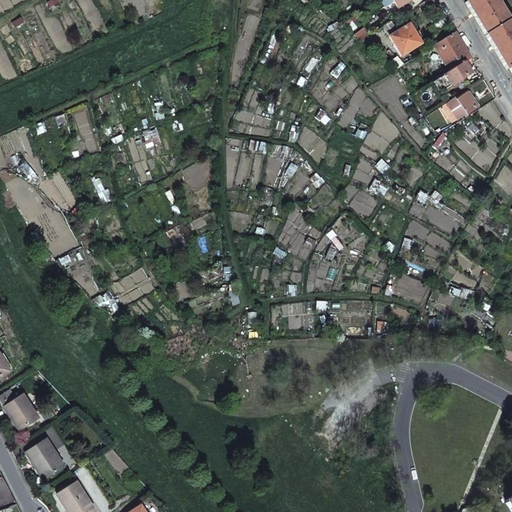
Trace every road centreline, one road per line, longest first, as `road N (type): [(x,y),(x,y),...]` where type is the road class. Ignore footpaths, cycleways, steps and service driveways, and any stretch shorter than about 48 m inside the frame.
road 1 (track): [(0,227),(72,341),(213,511)]
road 2 (residential): [(412,511),(397,418),(417,384),(460,373),(511,399)]
